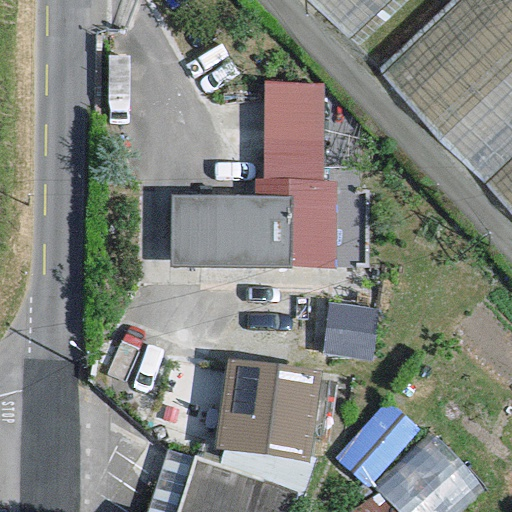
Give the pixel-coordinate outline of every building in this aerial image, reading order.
[(318,0),(351,34),(386,0),(318,0)] [(511,0),(455,0),(383,68),(485,177),(511,151),(511,0)] [(200,204),(176,203),(175,270),(199,270),(336,273),(338,191),(325,191),(327,91),(271,90),(269,186),(259,186),(258,205),(200,204)] [(511,151),(485,177),(511,205),(511,151)] [(243,376),(235,446),(313,455),(320,385),(243,376)] [(391,413),(345,465),(370,487),(416,434),(391,413)] [(379,491),(388,501),(398,511),(459,511),(482,492),(434,440),(379,491)] [(200,465),(184,511),(294,511),(300,496),(200,465)] [(398,511),(388,501),(372,511),(398,511)]
